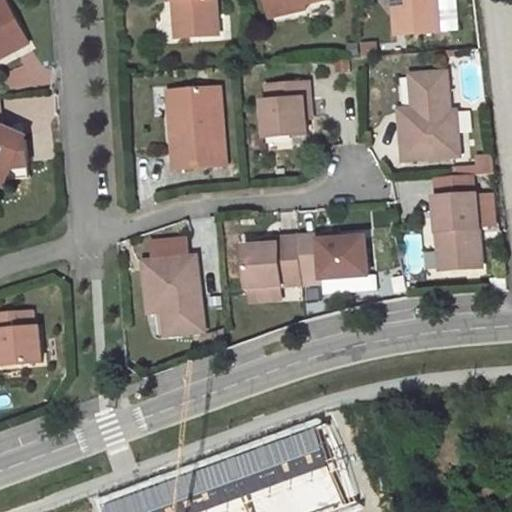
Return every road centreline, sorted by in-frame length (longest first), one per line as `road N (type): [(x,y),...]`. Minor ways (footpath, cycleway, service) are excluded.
road 1 (unclassified): [(511,325),(417,333),(318,355),(0,469)]
road 2 (residential): [(372,190),(222,201),(91,240)]
road 3 (residential): [(72,0),(91,240)]
